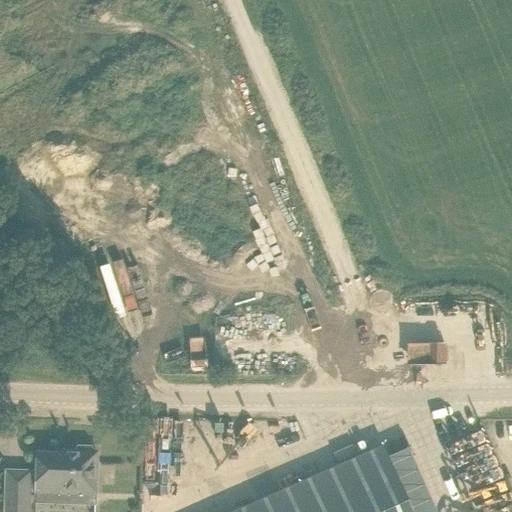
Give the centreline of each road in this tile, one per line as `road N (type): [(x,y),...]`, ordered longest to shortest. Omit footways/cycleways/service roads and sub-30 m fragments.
road 1 (residential): [(238,0),(391,395)]
road 2 (residential): [(341,396),(192,16)]
road 3 (unclassified): [(0,393),(341,396)]
road 4 (unknown): [(318,397),(284,443),(139,511)]
road 5 (unknown): [(455,511),(421,395)]
road 6 (unclassified): [(391,395),(511,393)]
